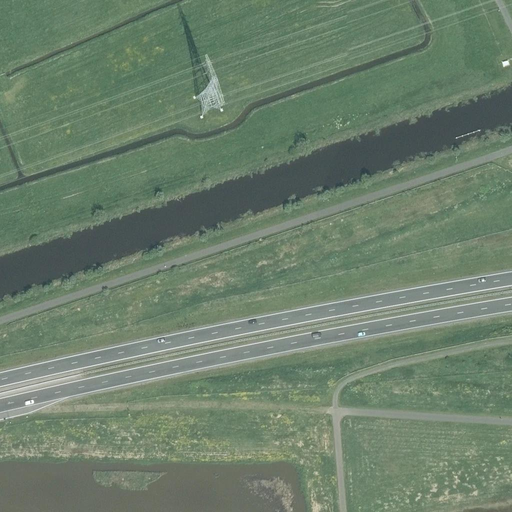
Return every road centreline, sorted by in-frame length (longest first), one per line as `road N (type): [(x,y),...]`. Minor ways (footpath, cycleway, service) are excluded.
road 1 (trunk): [(511,280),(0,380)]
road 2 (trunk): [(0,405),(511,306)]
